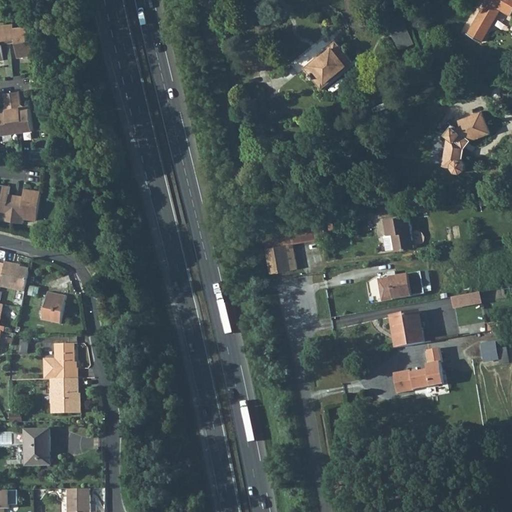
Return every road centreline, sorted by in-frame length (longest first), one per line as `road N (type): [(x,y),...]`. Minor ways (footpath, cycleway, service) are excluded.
road 1 (trunk): [(113,0),(230,511)]
road 2 (trunk): [(260,511),(144,0)]
road 3 (residential): [(0,240),(62,256),(88,286),(113,415),(114,511)]
road 4 (residential): [(328,511),(286,281)]
